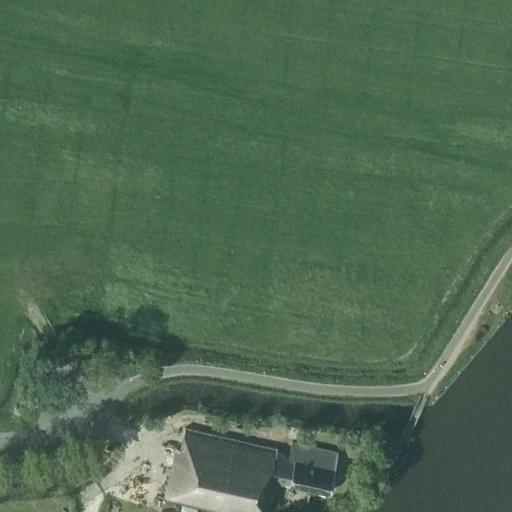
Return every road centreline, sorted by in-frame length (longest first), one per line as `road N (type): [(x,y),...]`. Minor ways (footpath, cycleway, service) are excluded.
road 1 (unclassified): [(511,252),(425,387),(349,391),(185,369),(129,385)]
road 2 (unclassified): [(0,440),(56,429),(129,385)]
